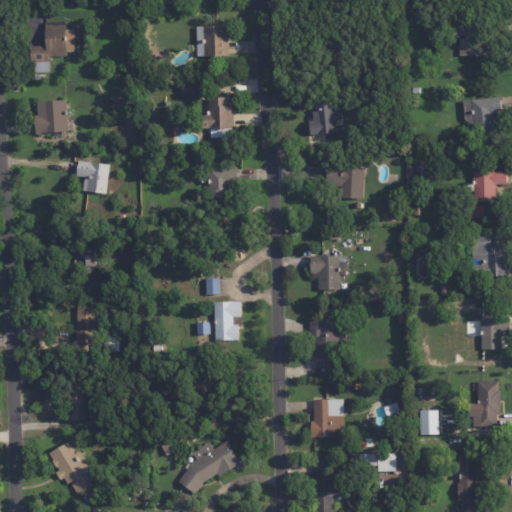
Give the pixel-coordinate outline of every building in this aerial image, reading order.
[(424,18),(411,18),(411,7),(424,6),(424,18)] [(33,47),(33,45),(48,45),(48,21),(68,21),(70,29),(76,29),(76,52),(70,52),(70,56),(53,56),(53,61),(52,61),(52,72),(38,72),(38,62),(34,62),(33,47)] [(481,23),(480,56),(466,56),(467,43),(465,43),(465,35),(448,35),(449,21),(481,22),(481,23)] [(227,42),(226,56),(203,55),(203,59),(194,58),(195,26),(201,26),(201,24),(224,25),(224,33),(227,33),(227,42)] [(320,55),(318,42),(337,38),(338,44),(344,43),(349,72),(324,76),(320,55)] [(207,92),(178,92),(178,84),(207,83),(207,92)] [(228,98),(229,105),(231,105),(232,128),(221,128),(221,130),(213,130),(213,128),(199,128),(199,114),(204,114),(204,111),(207,111),(207,97),(228,97),(228,98)] [(498,97),(499,113),(492,114),(492,118),(490,118),(492,134),(474,136),(472,119),(463,119),(461,101),(470,100),(498,97)] [(40,131),(40,118),(42,118),(41,101),(69,100),(71,130),(64,130),(64,132),(51,132),(51,134),(47,134),(46,133),(40,133),(40,131)] [(339,109),(340,119),(333,120),(334,133),(308,135),(307,120),(311,120),(310,109),(313,109),(312,101),(332,100),(333,110),(339,109)] [(180,131),(180,133),(170,132),(171,123),(180,123),(180,131)] [(402,140),(401,150),(383,150),(384,139),(402,140)] [(87,179),(87,177),(79,176),(81,160),(113,164),(109,193),(96,192),(95,193),(91,193),(91,191),(85,191),(86,189),(85,188),(85,184),(86,184),(87,179)] [(346,167),(364,168),(363,198),(336,197),(337,184),(326,183),(327,166),(346,167)] [(418,166),(427,166),(427,178),(417,178),(418,166)] [(235,169),(235,183),(232,183),(232,184),(228,184),(229,198),(207,198),(207,183),(205,183),(205,179),(207,179),(207,168),(235,168),(235,169)] [(505,171),(505,184),(494,184),(495,202),(472,202),(472,191),(465,191),(464,183),(470,183),(470,181),(472,181),(471,171),(505,170),(505,171)] [(389,200),(398,209),(392,215),(390,212),(384,218),(373,206),(379,200),(384,205),(389,200)] [(468,218),(482,217),(481,204),(468,205),(468,218)] [(507,260),(507,277),(470,277),(470,264),(470,235),(492,235),(492,234),(506,234),(507,260)] [(103,278),(91,278),(91,273),(85,273),(85,267),(78,267),(78,256),(101,255),(101,267),(103,267),(103,278)] [(344,275),(338,275),(339,289),(316,290),(316,279),(309,279),(308,256),(338,255),(338,257),(345,257),(345,261),(344,261),(344,275)] [(218,278),(219,287),(218,287),(218,294),(204,295),(204,278),(218,278)] [(470,287),(470,289),(469,289),(469,291),(464,291),(464,293),(462,293),(462,284),(470,284),(470,286),(468,286),(468,287),(470,287)] [(440,286),(448,286),(448,295),(440,295),(440,286)] [(358,301),(347,301),(347,291),(357,291),(358,301)] [(240,302),(240,317),(232,317),(232,324),(237,324),(238,340),(231,340),(231,341),(228,341),(228,340),(214,340),(214,324),(212,324),(212,320),(213,320),(213,302),(240,301),(240,302)] [(406,301),(406,322),(399,323),(399,308),(388,308),(388,302),(406,301)] [(77,340),(79,340),(81,305),(98,306),(97,317),(98,317),(97,347),(90,346),(89,351),(81,351),(81,348),(76,348),(77,340)] [(342,331),(342,332),(340,332),(339,357),(344,357),(343,374),(324,374),(324,366),(323,366),(323,357),(312,357),(312,337),(308,337),(308,319),(320,319),(321,317),(342,318),(342,331)] [(508,320),(509,336),(500,336),(500,349),(480,350),(480,335),(478,335),(478,331),(479,331),(479,320),(508,320)] [(208,323),(208,334),(201,334),(201,337),(198,337),(198,334),(195,334),(195,322),(208,322),(208,323)] [(161,352),(152,352),(152,344),(162,344),(161,352)] [(223,382),(223,408),(198,408),(198,374),(223,374),(223,382)] [(87,411),(87,421),(70,420),(70,408),(73,408),(73,390),(71,390),(71,376),(88,377),(87,391),(90,391),(90,395),(87,394),(87,411)] [(352,380),(367,379),(367,387),(366,387),(366,389),(353,390),(352,380)] [(500,400),(500,406),(498,406),(498,414),(495,414),(495,427),(471,427),(471,412),(476,412),(476,404),(475,404),(475,401),(476,401),(476,381),(498,381),(498,390),(499,390),(500,400)] [(332,400),(332,416),(343,416),(343,437),(310,437),(310,421),(313,421),(313,400),(332,400)] [(396,405),(399,412),(386,417),(383,408),(395,403),(396,405)] [(436,409),(417,410),(418,435),(437,434),(436,409)] [(357,439),(373,438),(373,446),(357,447),(357,439)] [(174,444),(175,446),(174,452),(168,456),(162,446),(172,440),(174,444)] [(217,475),(216,475),(215,474),(207,480),(197,492),(181,481),(193,464),(199,459),(194,452),(211,441),(217,449),(228,441),(243,462),(222,477),(219,473),(217,475)] [(92,488),(80,494),(74,483),(71,484),(67,478),(63,480),(59,473),(63,470),(61,467),(60,468),(55,461),(57,460),(53,453),(71,442),(75,448),(76,447),(80,453),(83,451),(93,470),(89,472),(97,485),(92,488)] [(342,443),(354,442),(355,449),(343,450),(342,443)] [(394,470),(394,472),(376,472),(376,466),(353,467),(353,455),(393,453),(394,470)] [(477,471),(477,508),(468,508),(468,509),(460,509),(460,502),(459,502),(459,501),(455,501),(455,483),(458,483),(458,479),(457,479),(457,476),(454,475),(454,474),(453,474),(454,470),(457,470),(457,455),(478,455),(477,471)] [(330,477),(330,484),(339,484),(339,500),(331,500),(331,511),(314,511),(314,492),(312,492),(312,488),(313,488),(313,461),(330,461),(330,477)] [(133,469),(142,470),(141,481),(132,481),(133,469)]
